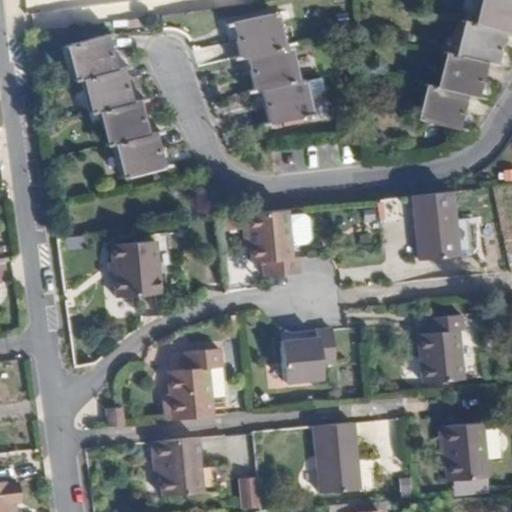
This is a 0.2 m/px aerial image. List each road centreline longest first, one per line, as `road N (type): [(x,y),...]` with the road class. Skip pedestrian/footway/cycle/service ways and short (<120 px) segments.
road 1 (residential): [(0,37),(70,511)]
road 2 (residential): [(169,56),(220,176),(258,189),(438,178),(476,161),(511,103)]
